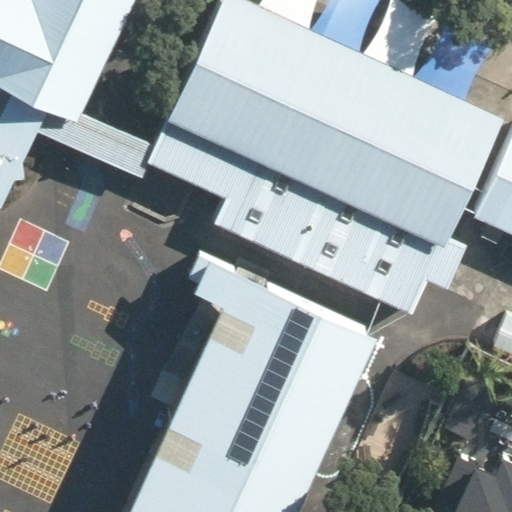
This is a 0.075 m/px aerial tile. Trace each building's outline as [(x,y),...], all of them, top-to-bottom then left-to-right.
[(0,0),(0,205),(31,220),(135,0),(0,0)] [(499,112),(263,0),(209,0),(128,172),(408,304),(499,112)] [(511,121),(510,121),(465,215),(511,236),(511,121)] [(213,304),(116,511),(280,511),(365,328),(197,251),(180,288),(213,304)] [(511,511),(511,456),(465,437),(434,511),(511,511)]
